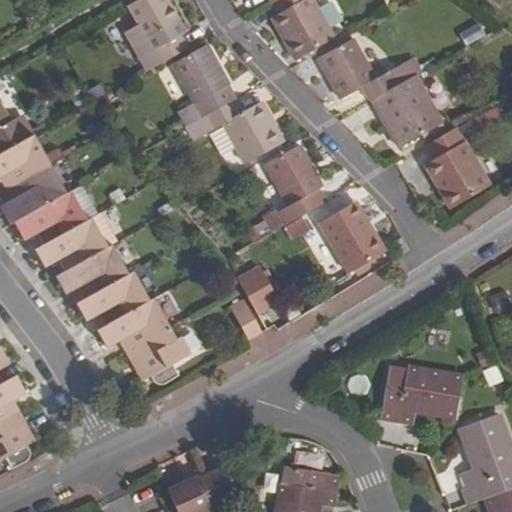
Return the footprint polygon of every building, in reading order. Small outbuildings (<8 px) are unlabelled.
[(146,72),(163,63),(188,49),(182,38),(187,35),(169,2),(167,0),(138,0),(127,7),(138,26),(125,33),(146,72)] [(270,18),(294,61),(307,54),(334,39),(311,0),(276,0),(271,3),(270,3),(277,15),(270,18)] [(465,46),(484,36),(478,23),(459,33),(465,46)] [(353,38),(317,59),(340,100),(361,88),(368,102),(369,101),(397,86),(389,71),(375,78),(353,38)] [(334,39),(307,54),(309,59),(336,43),(334,39)] [(230,85),(207,45),(172,65),(194,104),(192,105),(176,113),(185,128),(232,101),(236,99),(228,85),(230,85)] [(407,61),(389,71),(397,86),(415,76),(407,61)] [(398,151),(444,124),(416,75),(415,76),(397,86),(369,101),(398,151)] [(337,102),(342,112),(365,101),(359,91),(337,102)] [(240,113),(232,101),(185,128),(192,141),(221,126),(244,166),(283,141),(261,101),(240,113)] [(0,154),(32,137),(20,115),(9,121),(0,104),(0,154)] [(423,165),(450,210),(490,186),(456,130),(424,148),(431,161),(423,165)] [(0,182),(5,191),(50,165),(33,136),(0,154),(0,182)] [(299,145),(264,166),(286,208),(278,211),(286,225),(325,203),(318,190),(323,187),(299,145)] [(13,224),(66,195),(50,165),(5,191),(11,201),(0,206),(0,208),(10,226),(13,224)] [(97,216),(81,186),(70,192),(86,222),(91,219),(97,216)] [(43,246),(86,222),(70,192),(66,195),(13,224),(23,241),(36,234),(43,246)] [(363,229),(369,225),(356,201),(349,205),(363,229)] [(318,223),(347,275),(385,252),(369,225),(363,229),(349,205),(318,223)] [(63,273),(107,248),(91,219),(86,222),(43,246),(34,250),(44,268),(57,261),(63,273)] [(84,299),(128,275),(112,246),(107,248),(63,273),(55,278),(65,295),(77,288),(84,299)] [(192,278),(196,285),(224,269),(219,262),(192,278)] [(259,267),(237,280),(256,314),(279,302),(259,267)] [(105,326),(149,301),(132,273),(128,275),(84,299),(76,304),(86,322),(99,314),(105,326)] [(494,312),(510,309),(507,292),(491,295),(494,312)] [(169,329),(153,300),(149,301),(105,326),(96,331),(106,349),(118,342),(124,353),(169,329)] [(242,300),(228,307),(248,341),(262,334),(242,300)] [(172,364),(190,355),(180,338),(176,340),(169,329),(124,353),(131,366),(140,361),(149,376),(150,376),(152,379),(153,383),(157,385),(162,386),(178,376),(172,364)] [(0,385),(1,385),(0,382),(0,369),(9,365),(0,348),(0,385)] [(140,361),(131,366),(140,381),(149,376),(140,361)] [(410,368),(392,365),(387,391),(382,420),(412,424),(415,409),(457,416),(464,377),(410,368)] [(1,385),(0,385),(0,423),(19,412),(13,401),(25,395),(16,376),(1,385)] [(19,412),(0,423),(0,460),(4,459),(11,470),(28,460),(30,458),(29,453),(26,446),(27,446),(18,431),(27,426),(19,412)] [(472,503),(487,498),(511,488),(511,449),(499,414),(463,428),(477,469),(462,474),(472,503)] [(27,426),(18,431),(27,446),(36,441),(27,426)] [(225,468),(200,481),(212,508),(239,496),(225,468)] [(317,511),(319,505),(335,508),(341,477),(286,468),(278,511),(317,511)] [(197,479),(168,493),(177,511),(213,511),(211,507),(197,479)] [(511,511),(511,488),(487,498),(492,511),(511,511)]
